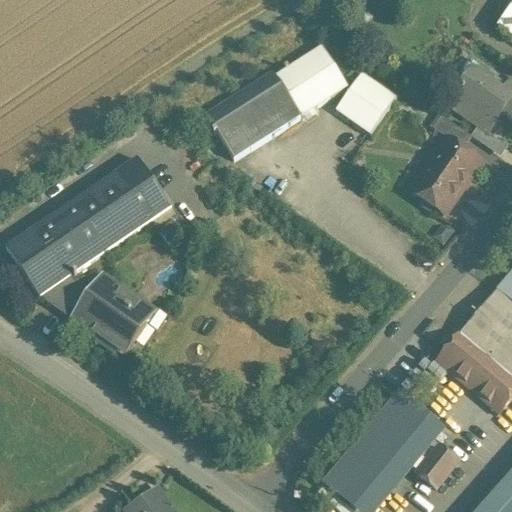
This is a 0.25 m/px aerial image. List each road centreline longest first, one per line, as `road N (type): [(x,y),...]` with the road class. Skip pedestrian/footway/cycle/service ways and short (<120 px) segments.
road 1 (residential): [(251,505),(511,205)]
road 2 (residential): [(251,505),(0,328)]
